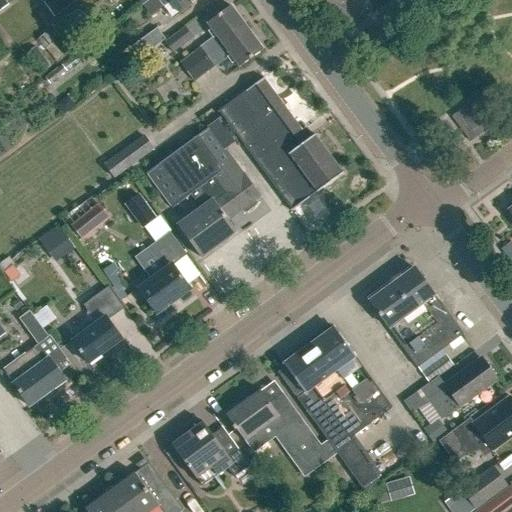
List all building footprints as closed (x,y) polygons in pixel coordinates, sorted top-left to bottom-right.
[(77,1),(76,0),(47,0),(43,3),(54,18),(77,1)] [(198,0),(149,0),(143,5),(152,16),(163,7),(159,2),(162,0),(169,0),(180,14),(198,0)] [(247,28),(230,5),(207,23),(216,35),(180,62),(188,72),(247,28)] [(185,27),(164,42),(172,53),(193,38),(185,27)] [(263,50),(247,28),(188,72),(195,82),(231,55),(240,67),(263,50)] [(140,58),(165,40),(157,29),(132,47),(140,58)] [(45,51),(54,42),(46,33),(37,42),(45,51)] [(25,56),(41,74),(51,65),(35,46),(25,56)] [(308,198),(316,192),(317,193),(344,173),(316,135),(309,140),(264,80),(265,79),(265,78),(218,112),(219,113),(220,113),(292,210),(291,211),(292,212),(309,199),(308,198)] [(64,115),(75,107),(68,97),(57,105),(64,115)] [(475,111),(465,119),(472,129),(482,122),(475,111)] [(191,193),(201,207),(177,225),(201,258),(237,232),(229,221),(261,197),(244,173),(243,174),(226,150),(238,140),(221,117),(207,127),(208,129),(148,173),(173,207),(191,193)] [(114,179),(154,149),(144,135),(104,165),(114,179)] [(156,218),(138,195),(125,205),(142,228),(148,224),(153,231),(163,224),(158,217),(156,218)] [(83,241),(96,230),(84,215),(71,226),(83,241)] [(56,263),(75,249),(62,231),(43,245),(56,263)] [(149,247),(164,268),(138,288),(157,315),(191,290),(173,265),(187,255),(170,232),(149,247)] [(5,273),(12,282),(20,276),(13,267),(15,265),(10,258),(0,265),(0,270),(3,275),(5,273)] [(416,269),(371,302),(430,384),(438,378),(453,367),(441,349),(463,334),(416,269)] [(83,305),(96,323),(71,340),(89,364),(123,339),(108,319),(125,307),(109,286),(83,305)] [(17,300),(11,304),(16,311),(22,306),(17,300)] [(13,384),(30,407),(66,380),(60,373),(71,364),(50,335),(48,336),(29,311),(19,319),(38,344),(4,369),(14,383),(13,384)] [(327,440),(337,454),(362,489),(378,477),(372,468),(376,465),(354,436),(393,408),(336,330),(285,367),(304,393),(296,398),(327,440)] [(443,385),(438,378),(430,384),(403,403),(411,414),(428,402),(441,419),(460,406),(496,380),(481,358),(443,385)] [(283,394),(270,403),(260,390),(226,415),(245,442),(246,441),(254,452),(275,437),(304,478),(337,454),(327,440),(320,446),(283,394)] [(511,437),(511,399),(510,396),(474,423),(470,418),(451,432),(470,457),(487,444),(493,452),(511,437)] [(433,444),(448,434),(438,420),(430,426),(429,425),(423,430),(433,444)] [(205,423),(173,447),(196,480),(197,479),(202,486),(217,475),(217,476),(227,469),(234,478),(250,466),(237,449),(228,455),(205,423)] [(148,461),(134,472),(84,508),(87,511),(180,511),(184,510),(148,461)] [(475,511),(508,487),(492,466),(460,490),(475,511)] [(391,502),(408,497),(403,480),(386,485),(386,486),(390,501),(391,502)] [(378,504),(390,501),(386,486),(374,490),(374,491),(370,492),(372,500),(376,498),(378,504)] [(511,488),(503,495),(510,504),(511,502),(511,488)] [(451,511),(468,511),(473,508),(459,490),(444,501),(451,511)]
